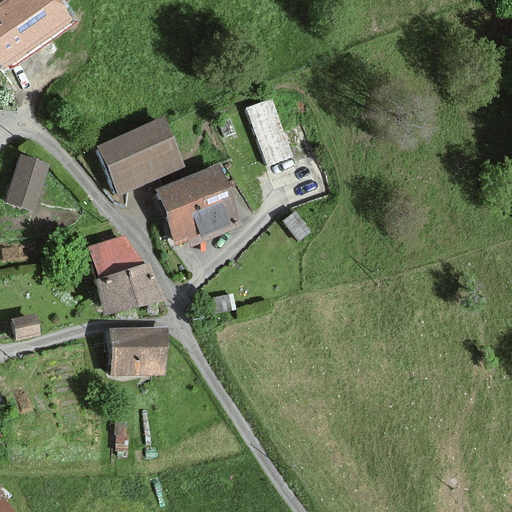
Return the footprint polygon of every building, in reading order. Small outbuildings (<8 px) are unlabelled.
[(0,67),(58,26),(39,0),(5,0),(0,4),(0,67)] [(287,157),(265,100),(241,110),(263,166),(287,157)] [(178,168),(157,120),(91,149),(112,197),(178,168)] [(49,164),(23,156),(9,201),(35,209),(49,164)] [(234,223),(211,167),(148,193),(171,249),(234,223)] [(94,320),(158,301),(139,267),(88,283),(94,320)] [(30,318),(4,324),(9,343),(34,337),(30,318)] [(163,377),(162,332),(105,333),(106,379),(163,377)]
